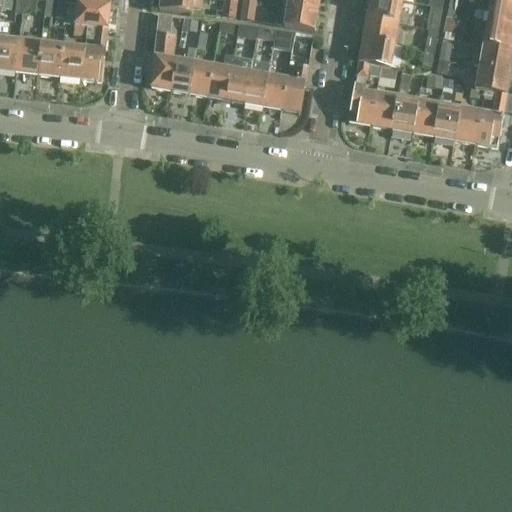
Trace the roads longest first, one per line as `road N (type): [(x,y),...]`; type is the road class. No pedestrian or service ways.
road 1 (residential): [(117,135),(317,168)]
road 2 (residential): [(317,168),(511,204)]
road 3 (residential): [(317,168),(345,0)]
road 4 (residential): [(133,0),(117,135)]
